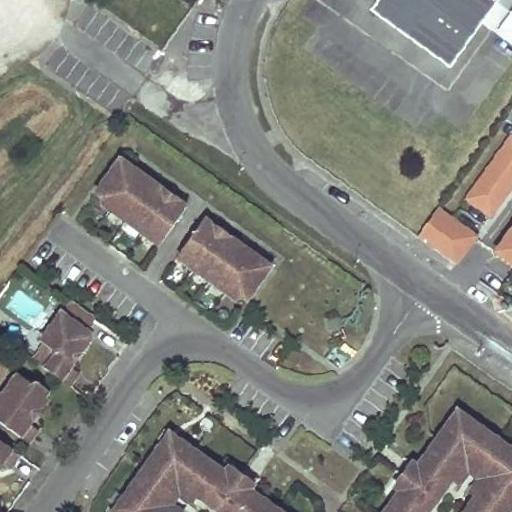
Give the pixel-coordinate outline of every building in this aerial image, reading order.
[(511,0),(383,0),(377,9),(446,59),(475,19),(489,0),(493,0),(507,10),(510,7),(511,3),(511,0)] [(493,32),(507,10),(493,0),(489,0),(475,19),(481,24),(493,32)] [(511,8),(510,7),(493,32),(507,42),(511,45),(511,8)] [(511,61),(511,45),(507,42),(488,69),(501,78),(511,61)] [(476,73),(465,102),(486,111),(498,81),(476,73)] [(490,218),(511,187),(511,141),(467,201),(490,218)] [(188,204),(120,157),(91,199),(106,209),(122,221),(139,234),(158,247),(188,204)] [(455,263),(475,236),(438,209),(424,229),(440,241),(434,249),(455,263)] [(273,265),(206,218),(177,259),(191,269),(208,282),(224,294),(244,307),(273,265)] [(511,227),(494,253),(511,265),(511,227)] [(440,241),(424,229),(417,238),(434,249),(440,241)] [(47,344),(35,361),(57,376),(68,383),(75,372),(69,367),(91,334),(76,324),(74,327),(59,317),(43,340),(47,344)] [(0,402),(3,404),(0,408),(0,424),(23,440),(26,442),(34,432),(27,426),(48,394),(46,392),(34,384),(30,388),(15,379),(0,401),(0,402)] [(450,417),(428,443),(406,479),(383,511),(504,511),(511,501),(511,488),(511,487),(511,445),(471,418),(463,426),(450,417)] [(156,444),(114,505),(122,511),(284,511),(278,507),(250,488),(194,449),(175,436),(165,450),(156,444)] [(0,462),(6,465),(17,451),(0,439),(0,462)]
